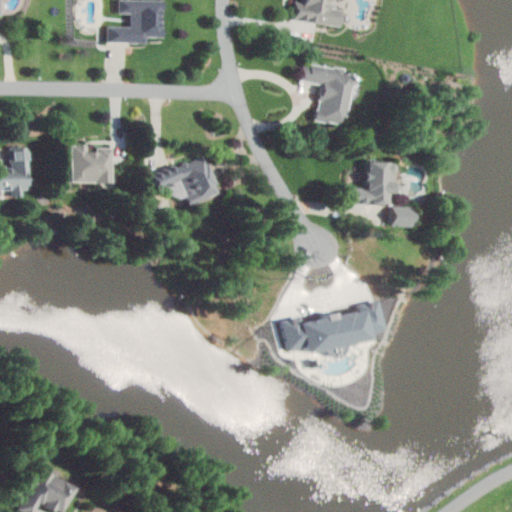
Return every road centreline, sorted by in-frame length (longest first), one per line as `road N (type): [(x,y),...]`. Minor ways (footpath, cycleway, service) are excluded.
road 1 (residential): [(224,0),(240,93),(316,241)]
road 2 (residential): [(240,93),(0,86)]
